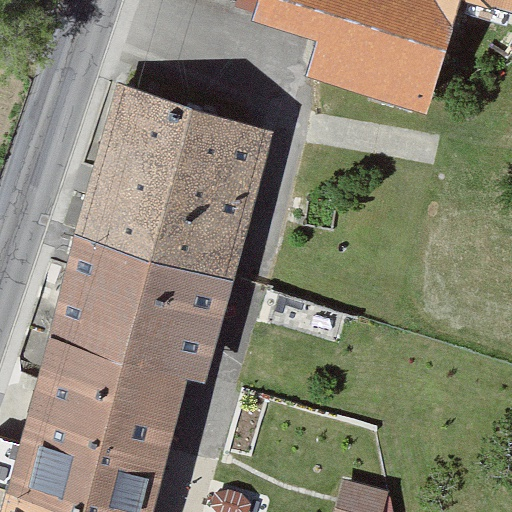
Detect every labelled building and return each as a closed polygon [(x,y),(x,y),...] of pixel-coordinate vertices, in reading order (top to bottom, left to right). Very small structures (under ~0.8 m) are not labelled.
[(265,0),(257,25),(319,46),(306,81),(433,122),(467,0),(265,0)] [(511,0),(482,0),(511,10),(511,0)] [(52,347),(186,378),(208,382),(276,131),(123,90),(52,347)] [(52,347),(11,499),(66,511),(155,511),(186,378),(52,347)] [(397,511),(403,483),(347,472),(338,511),(397,511)] [(66,511),(11,499),(7,511),(66,511)]
